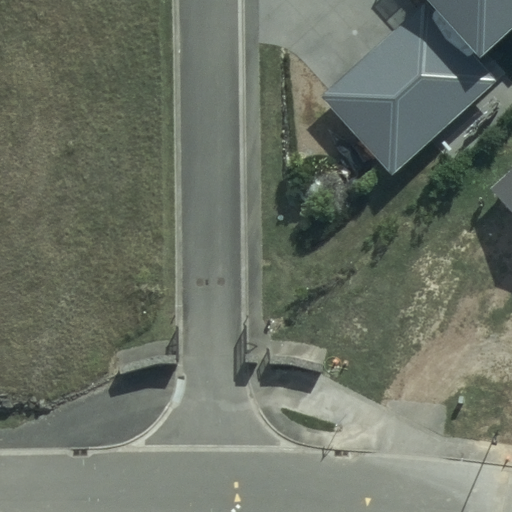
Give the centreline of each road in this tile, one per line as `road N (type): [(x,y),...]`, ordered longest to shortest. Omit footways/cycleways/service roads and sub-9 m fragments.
road 1 (residential): [(202,0),(206,342)]
road 2 (residential): [(0,500),(214,494)]
road 3 (residential): [(294,497),(428,500),(499,511)]
road 4 (residential): [(214,494),(206,342)]
